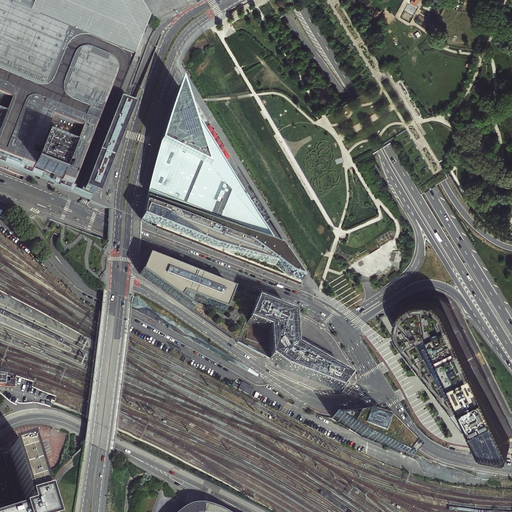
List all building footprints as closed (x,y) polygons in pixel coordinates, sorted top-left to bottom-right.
[(0,0),(0,158),(14,164),(22,167),(24,168),(34,172),(45,176),(54,180),(60,182),(69,186),(72,187),(80,190),(134,54),(147,23),(148,19),(145,14),(139,4),(136,0),(0,0)] [(456,3),(451,0),(450,0),(448,5),(453,8),(456,3)] [(164,126),(163,130),(160,141),(153,165),(146,197),(278,250),(263,225),(186,100),(178,84),(171,105),(164,126)] [(191,99),(186,100),(263,225),(267,222),(270,220),(196,97),(191,99)] [(97,195),(99,196),(124,135),(124,134),(136,106),(132,104),(122,100),(85,190),(88,191),(97,195)] [(146,197),(142,221),(153,226),(177,236),(228,256),(249,264),(266,271),(275,275),(299,284),(278,250),(146,197)] [(254,300),(146,258),(142,267),(140,273),(139,275),(167,294),(237,342),(254,300)] [(400,307),(389,315),(406,343),(428,379),(433,387),(436,391),(442,401),(450,415),(461,432),(464,431),(468,440),(478,435),(481,441),(482,443),(484,444),(506,448),(508,447),(509,446),(509,445),(510,444),(510,442),(511,441),(511,431),(499,407),(491,389),(480,366),(473,352),(468,342),(457,320),(451,306),(449,303),(445,300),(441,297),(436,296),(431,294),(424,295),(419,296),(414,298),(400,307)] [(254,300),(237,342),(269,360),(282,370),(339,392),(349,379),(320,362),(317,360),(295,348),(294,330),(294,326),(293,316),(254,300)] [(323,358),(314,352),(312,355),(318,358),(317,360),(320,362),(323,358)] [(5,376),(0,375),(0,386),(14,387),(14,379),(9,379),(9,382),(4,381),(5,376)] [(236,378),(231,386),(250,396),(254,388),(236,378)] [(416,450),(376,410),(373,412),(365,414),(359,416),(353,417),(346,418),(338,418),(332,418),(362,434),(410,458),(416,450)] [(9,510),(13,511),(44,511),(39,496),(24,449),(9,454),(24,500),(19,502),(14,499),(2,461),(0,461),(0,511),(3,511),(9,511),(9,510)]
